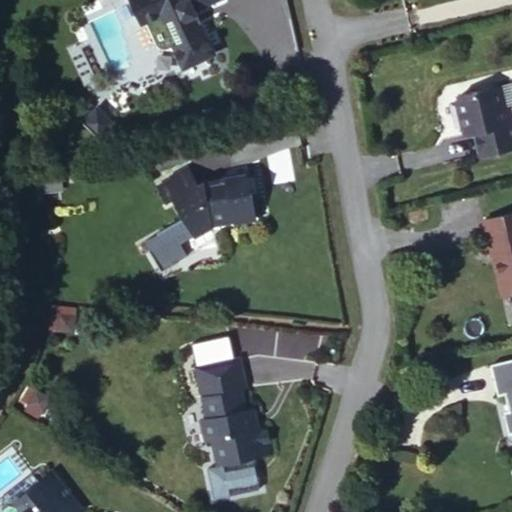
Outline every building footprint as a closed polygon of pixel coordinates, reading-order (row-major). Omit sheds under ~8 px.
[(200,0),(141,0),(145,8),(159,1),(163,10),(162,15),(168,24),(171,28),(180,24),(191,47),(217,34),(200,0)] [(486,143),(511,136),(511,86),(509,87),(503,71),(464,83),(460,90),(466,115),(474,123),(479,122),(486,143)] [(86,104),(102,120),(116,106),(101,90),(86,104)] [(439,166),(440,149),(401,148),(401,165),(439,166)] [(216,207),(255,199),(264,198),(254,153),(246,155),(204,165),(202,169),(194,155),(163,174),(173,193),(178,188),(189,206),(199,224),(219,214),(216,207)] [(61,165),(33,168),(35,191),(63,188),(61,165)] [(511,202),(492,208),(511,284),(511,283),(511,202)] [(188,230),(199,224),(189,206),(164,221),(152,228),(156,235),(155,236),(167,259),(186,249),(185,247),(194,242),(188,230)] [(88,306),(64,303),(60,326),(84,330),(88,306)] [(269,424),(263,426),(251,429),(248,407),(243,389),(250,385),(243,352),(194,362),(202,413),(198,414),(201,437),(211,436),(215,464),(206,466),(213,497),(261,486),(254,455),(274,451),(269,424)] [(511,353),(497,358),(504,383),(511,380),(511,353)] [(61,398),(40,387),(29,407),(50,419),(61,398)] [(251,429),(263,426),(258,404),(248,407),(251,429)] [(91,511),(62,476),(21,508),(24,511),(91,511)]
